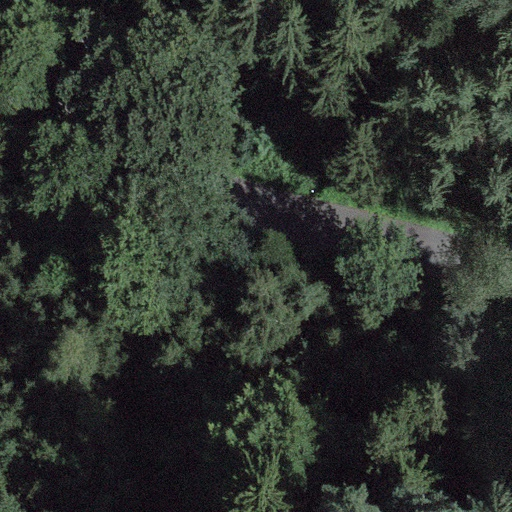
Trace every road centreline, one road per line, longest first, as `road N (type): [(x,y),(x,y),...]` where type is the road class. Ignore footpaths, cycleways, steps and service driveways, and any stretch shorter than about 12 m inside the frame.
road 1 (unclassified): [(511,275),(0,144)]
road 2 (track): [(138,511),(119,427),(167,189)]
